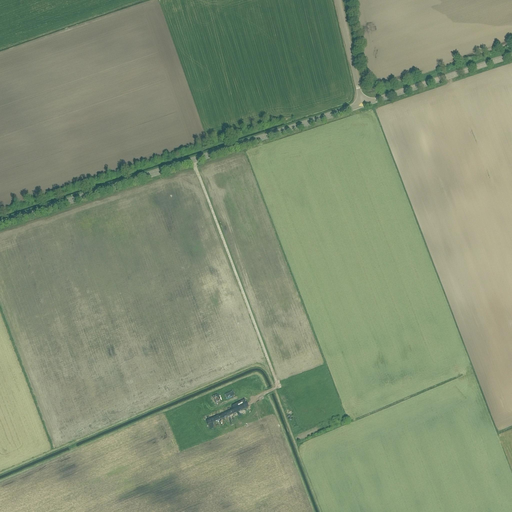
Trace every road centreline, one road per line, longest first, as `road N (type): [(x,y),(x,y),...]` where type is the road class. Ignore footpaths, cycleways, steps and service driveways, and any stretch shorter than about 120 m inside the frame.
road 1 (tertiary): [(0,223),(361,105)]
road 2 (tertiary): [(361,105),(511,55)]
